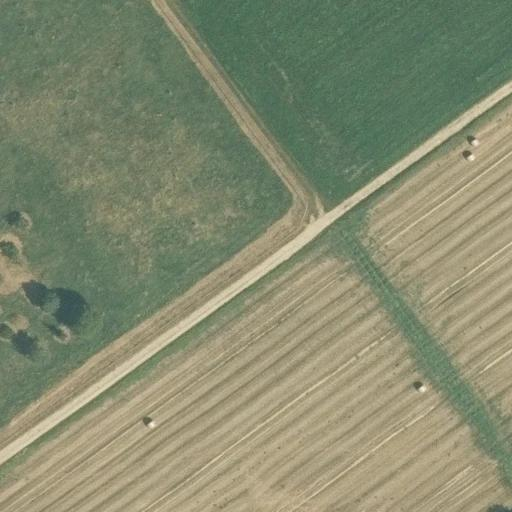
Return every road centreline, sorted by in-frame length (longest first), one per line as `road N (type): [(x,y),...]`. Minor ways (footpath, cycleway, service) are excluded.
road 1 (track): [(0,458),(511,89)]
road 2 (track): [(511,469),(164,0)]
